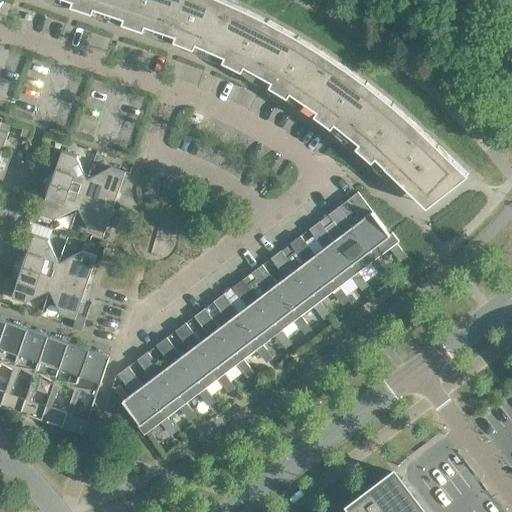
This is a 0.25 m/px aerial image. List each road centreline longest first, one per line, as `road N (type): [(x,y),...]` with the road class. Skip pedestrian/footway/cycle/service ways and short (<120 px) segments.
road 1 (residential): [(266,218),(324,170),(263,125),(171,88)]
road 2 (tertiary): [(230,511),(415,372)]
road 3 (residential): [(171,88),(153,150),(208,168),(266,218)]
road 4 (residential): [(266,218),(122,332)]
road 5 (residential): [(171,88),(0,29)]
road 6 (residential): [(511,497),(415,372)]
road 7 (tertiary): [(415,372),(511,299)]
